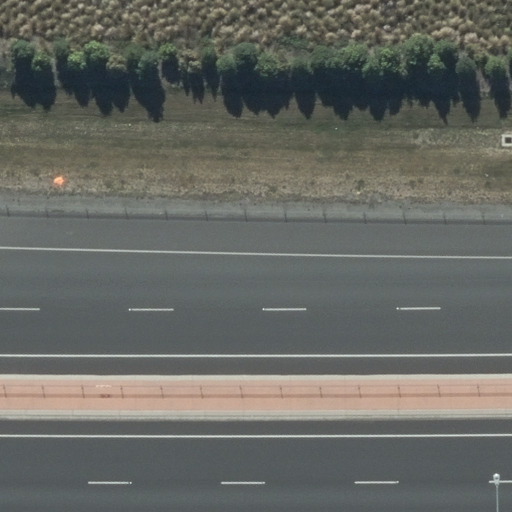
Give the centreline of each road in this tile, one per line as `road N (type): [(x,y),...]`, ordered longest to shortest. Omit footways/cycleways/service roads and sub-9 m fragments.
road 1 (motorway): [(0,308),(511,305)]
road 2 (motorway): [(511,479),(0,481)]
